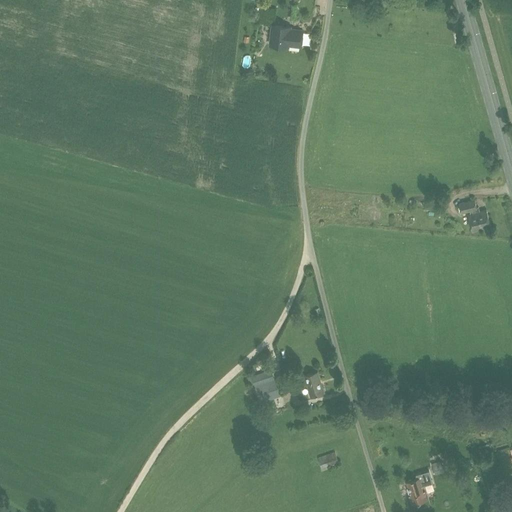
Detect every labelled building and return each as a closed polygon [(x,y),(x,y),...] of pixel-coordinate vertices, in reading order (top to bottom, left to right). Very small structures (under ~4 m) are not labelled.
[(275,9),(260,8),(259,21),(274,23),(275,9)] [(280,45),(301,48),(303,29),(291,28),(291,27),(270,24),(268,45),(273,45),(274,46),(278,47),(280,45)] [(468,214),(473,232),(491,227),(486,209),(478,211),(474,199),(459,203),(462,213),(470,211),(471,213),(468,214)] [(252,376),(261,402),(280,396),(272,370),(252,376)] [(307,385),(311,396),(324,392),(318,371),(301,377),(304,386),(307,385)] [(318,457),(322,468),(339,462),(335,451),(318,457)] [(441,460),(432,462),(436,475),(445,472),(441,460)] [(423,491),(422,486),(432,483),(429,471),(419,474),(420,477),(407,481),(411,495),(410,495),(412,503),(428,499),(425,490),(423,491)] [(511,497),(497,501),(499,509),(511,505),(511,497)]
